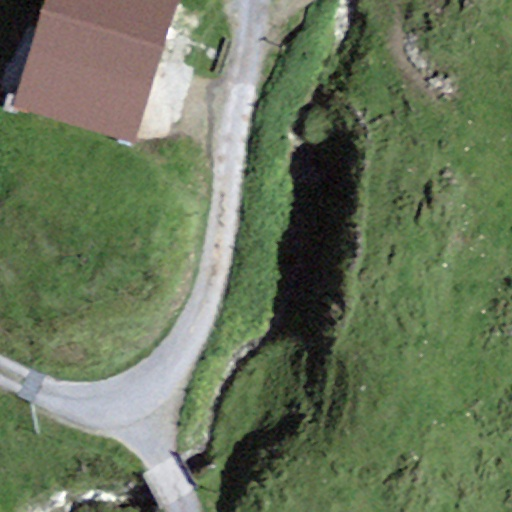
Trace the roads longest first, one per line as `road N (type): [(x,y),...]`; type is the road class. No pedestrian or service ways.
road 1 (track): [(256,0),(211,276),(170,368),(125,403)]
road 2 (track): [(0,370),(62,401),(125,403)]
road 3 (track): [(125,403),(185,511)]
